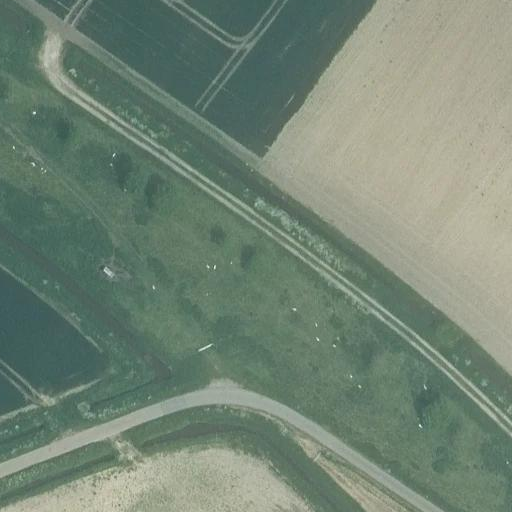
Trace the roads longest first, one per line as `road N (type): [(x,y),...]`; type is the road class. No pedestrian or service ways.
road 1 (track): [(65,43),(62,65),(356,272),(511,414)]
road 2 (unclassified): [(0,471),(172,407),(236,395),(281,410),(431,511)]
